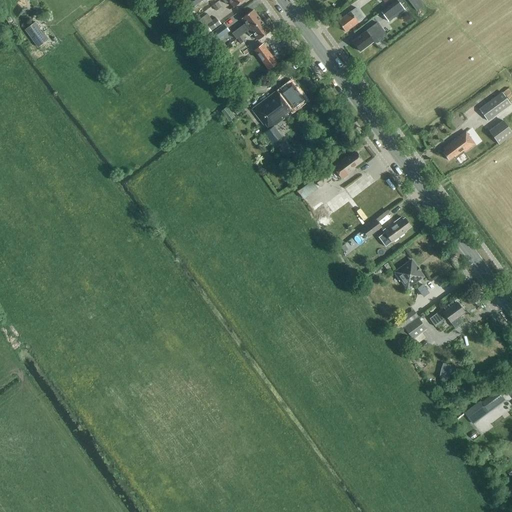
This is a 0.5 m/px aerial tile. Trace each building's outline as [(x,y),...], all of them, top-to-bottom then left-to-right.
[(192,9),(203,0),(188,0),(187,1),(192,9)] [(389,22),(405,10),(397,0),(381,13),(389,22)] [(407,0),(415,10),(424,3),(421,0),(407,0)] [(218,2),(212,6),(216,11),(221,7),(218,2)] [(355,19),(361,14),(356,8),(351,12),(350,12),(337,21),(345,32),(358,23),(355,19)] [(246,24),(232,34),(236,39),(246,32),(261,21),(253,10),(242,18),(246,24)] [(215,18),(206,25),(203,28),(207,34),(220,24),(215,18)] [(261,21),(246,32),(249,36),(253,34),(258,40),(269,32),(261,21)] [(39,28),(35,22),(25,30),(37,47),(48,39),(43,33),(42,34),(39,29),(39,28)] [(225,35),(232,28),(226,22),(220,29),(225,35)] [(385,35),(377,25),(377,24),(352,42),(360,52),(373,42),(374,43),(385,35)] [(242,35),(237,39),(240,44),(245,40),(242,35)] [(246,53),(255,48),(252,43),(243,49),(246,53)] [(226,55),(234,49),(230,44),(222,49),(226,55)] [(262,44),(252,51),(263,65),(265,64),(268,69),(275,64),(271,59),(273,58),(262,44)] [(252,110),(264,126),(265,125),(269,130),(265,134),(273,145),(282,138),(274,127),(290,114),(289,112),(305,100),(291,83),(279,93),(277,91),(252,110)] [(502,93),(479,109),(488,121),(511,104),(502,93)] [(230,110),(236,116),(247,107),(241,101),(230,110)] [(511,134),(511,132),(506,125),(492,135),(498,144),(511,134)] [(474,143),(466,132),(443,148),(445,151),(442,152),(448,160),(455,155),(455,156),(474,143)] [(342,179),(349,174),(355,170),(353,168),(362,161),(356,152),(347,159),(346,157),(333,167),(342,179)] [(300,174),(296,167),(292,170),(296,176),(300,174)] [(331,178),(325,170),(313,179),(320,187),(331,178)] [(304,198),(315,188),(310,181),(298,191),(304,198)] [(328,212),(322,204),(313,211),(319,219),(328,212)] [(404,232),(410,227),(404,219),(402,220),(400,218),(383,231),(391,243),(405,232),(404,232)] [(367,238),(381,227),(376,220),(361,230),(367,238)] [(401,282),(406,289),(414,284),(414,283),(422,277),(411,261),(395,273),(402,281),(401,282)] [(446,317),(450,322),(450,323),(454,328),(462,322),(458,317),(464,312),(457,302),(444,312),(442,309),(429,319),(435,327),(442,322),(441,321),(446,317)] [(409,322),(405,316),(392,325),(397,331),(409,322)] [(413,339),(426,329),(418,317),(404,327),(413,339)] [(443,364),(440,377),(449,379),(452,367),(443,364)] [(489,412),(505,400),(497,390),(482,402),(489,412)] [(471,408),(464,413),(471,422),(478,417),(471,408)]
